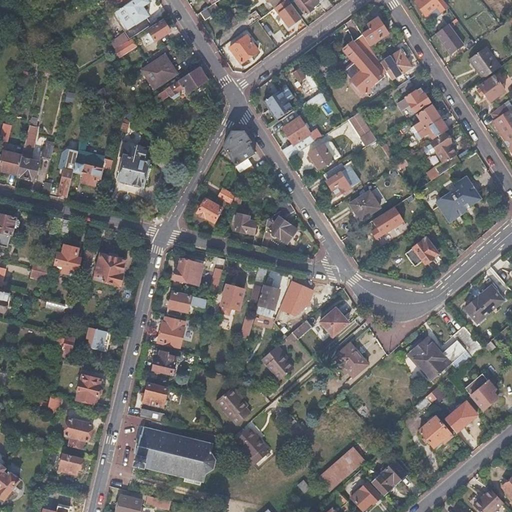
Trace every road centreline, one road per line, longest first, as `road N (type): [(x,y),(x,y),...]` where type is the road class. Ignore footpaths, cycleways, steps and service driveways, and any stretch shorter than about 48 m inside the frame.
road 1 (residential): [(164,233),(93,511)]
road 2 (residential): [(511,188),(391,0)]
road 3 (residential): [(346,269),(235,95)]
road 4 (residential): [(346,269),(377,298),(422,303),(511,228)]
road 5 (residential): [(164,233),(346,269)]
road 6 (residential): [(0,189),(164,233)]
road 7 (residential): [(361,0),(235,95)]
road 8 (residential): [(235,95),(164,233)]
road 9 (residential): [(416,511),(511,431)]
